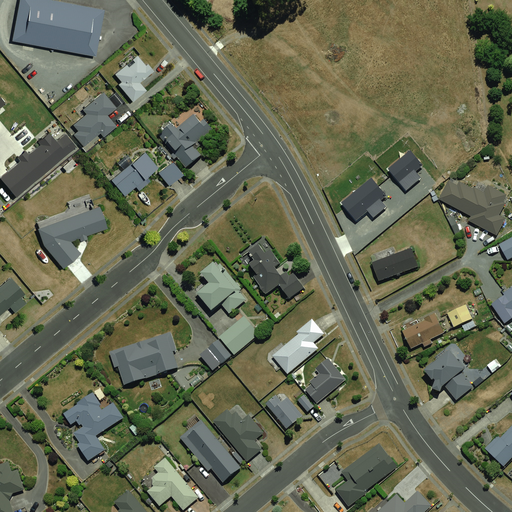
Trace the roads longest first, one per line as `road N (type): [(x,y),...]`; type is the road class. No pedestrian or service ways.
road 1 (residential): [(0,379),(271,145)]
road 2 (residential): [(397,400),(271,145)]
road 3 (residential): [(397,400),(323,442),(239,511)]
road 4 (residential): [(271,145),(152,0)]
road 5 (residential): [(491,511),(397,400)]
